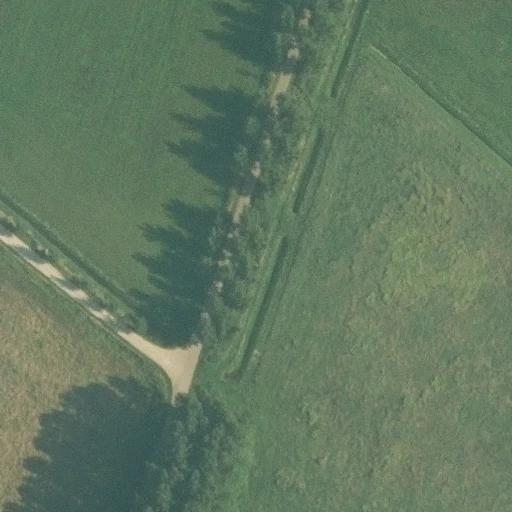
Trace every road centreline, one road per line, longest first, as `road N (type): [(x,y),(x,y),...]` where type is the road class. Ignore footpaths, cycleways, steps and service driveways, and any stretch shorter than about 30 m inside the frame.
road 1 (unclassified): [(186,369),(308,0)]
road 2 (track): [(186,369),(151,351),(0,232)]
road 3 (unclassified): [(186,369),(144,511)]
